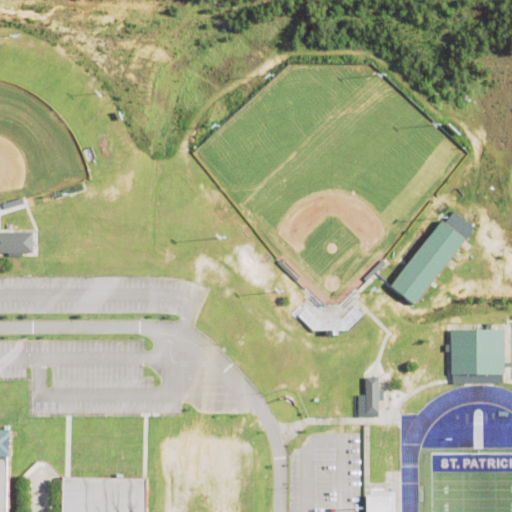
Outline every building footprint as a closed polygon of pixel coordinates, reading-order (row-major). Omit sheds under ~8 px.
[(463,241),(438,223),(388,288),(412,307),(463,241)] [(0,254),(0,233),(29,234),(29,255),(0,254)] [(501,331),(448,331),(448,376),(501,376),(501,331)] [(0,511),(0,433),(11,434),(10,461),(7,461),(6,511),(0,511)] [(61,511),(62,479),(145,480),(144,511),(61,511)] [(361,494),(361,511),(392,511),(392,494),(361,494)]
